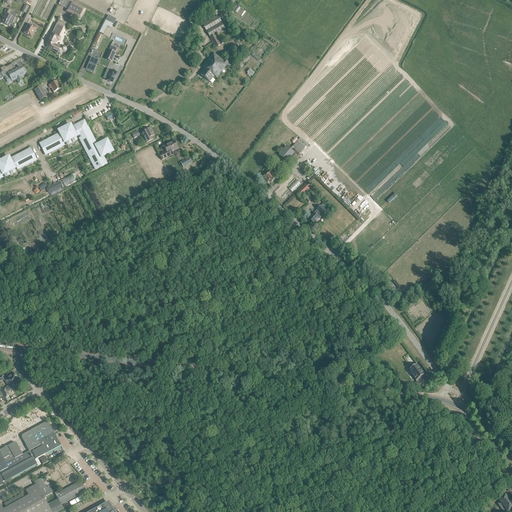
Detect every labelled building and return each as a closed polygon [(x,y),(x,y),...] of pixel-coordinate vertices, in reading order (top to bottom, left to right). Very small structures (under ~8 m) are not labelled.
[(234,2),(232,0),(224,11),(226,13),(234,2)] [(71,4),(67,11),(77,16),(78,13),(81,15),(84,10),(71,4)] [(1,23),(8,26),(10,23),(11,24),(15,15),(11,13),(11,12),(6,9),(3,13),(5,14),(1,23)] [(210,37),(225,28),(218,16),(203,25),(210,37)] [(113,24),(106,20),(104,25),(111,28),(113,24)] [(67,30),(69,27),(58,21),(56,24),(63,28),(67,30)] [(27,24),(23,33),(31,37),(36,28),(27,24)] [(58,37),(63,28),(56,24),(48,42),(50,43),(49,44),(50,45),(51,46),(52,47),(51,49),(50,50),(56,52),(56,53),(58,54),(59,54),(60,55),(62,51),(62,52),(63,52),(64,52),(64,51),(65,51),(65,50),(66,50),(66,49),(66,48),(65,48),(65,47),(64,47),(64,46),(63,46),(62,46),(62,47),(61,47),(61,48),(54,45),(57,41),(58,41),(59,41),(59,40),(59,39),(59,38),(59,37),(58,37)] [(224,43),(219,33),(209,38),(210,39),(210,38),(213,42),(212,43),(213,43),(216,47),(215,48),(216,48),(224,43)] [(239,36),(242,42),(248,39),(244,33),(239,36)] [(105,59),(110,62),(114,52),(109,50),(105,59)] [(217,78),(229,63),(225,59),(223,61),(214,53),(213,53),(202,67),(205,68),(200,74),(210,82),(214,76),(216,78),(217,78)] [(246,64),(249,59),(245,55),(241,60),(237,65),(240,67),(244,62),(246,64)] [(91,57),(86,69),(93,72),(98,60),(91,57)] [(18,81),(21,79),(21,78),(20,77),(25,75),(23,72),(22,69),(21,67),(19,68),(16,70),(15,71),(11,65),(8,66),(5,68),(5,66),(0,69),(2,72),(0,73),(0,78),(5,76),(6,80),(10,78),(11,78),(12,81),(17,79),(17,80),(18,81)] [(111,83),(112,83),(117,73),(107,69),(103,78),(107,80),(107,81),(109,82),(111,83)] [(50,88),(51,88),(53,93),(61,89),(57,81),(48,85),(50,88)] [(40,100),(47,97),(41,86),(34,90),(40,100)] [(72,128),(72,127),(69,129),(67,130),(66,130),(71,140),(71,139),(73,142),(77,140),(76,137),(77,137),(77,136),(78,135),(78,136),(80,135),(81,137),(79,138),(84,147),(89,145),(90,144),(95,141),(84,121),(73,127),(72,128)] [(141,133),(146,143),(153,140),(152,137),(154,136),(150,128),(141,133)] [(65,143),(66,142),(67,145),(71,143),(70,140),(71,140),(66,130),(65,131),(63,132),(60,133),(60,134),(59,135),(59,134),(40,144),(46,155),(64,145),(63,143),(64,142),(65,143)] [(300,158),(302,157),(299,155),(308,144),(300,138),(293,146),(296,148),(293,152),(295,153),(298,156),(300,158)] [(96,146),(86,151),(87,152),(86,152),(88,156),(89,156),(89,157),(89,158),(91,162),(91,161),(92,163),(103,157),(113,152),(107,140),(95,146),(96,146)] [(169,153),(177,149),(174,141),(164,146),(167,151),(163,153),(164,155),(160,157),(162,160),(171,156),(169,153)] [(295,153),(293,152),(286,146),(278,155),(287,163),(295,153)] [(11,174),(15,172),(14,169),(15,169),(15,168),(16,168),(17,170),(36,160),(30,149),(12,159),(11,160),(10,159),(7,161),(6,162),(4,162),(9,172),(10,171),(11,174)] [(297,157),(295,154),(290,160),(292,161),(293,161),(296,163),(299,159),(299,160),(300,158),(298,156),(297,157)] [(103,157),(92,163),(96,170),(107,164),(103,157)] [(183,168),(192,163),(189,157),(180,162),(183,168)] [(0,178),(3,177),(2,175),(3,174),(3,175),(4,174),(5,177),(10,175),(8,172),(9,172),(4,162),(3,163),(1,164),(0,164),(0,178)] [(270,184),(276,178),(269,172),(264,178),(270,184)] [(72,174),(62,180),(65,185),(75,179),(72,174)] [(288,187),(292,192),(301,184),(297,180),(288,187)] [(302,195),(311,186),(307,182),(299,191),(302,195)] [(60,183),(47,189),(50,194),(62,187),(60,183)] [(325,212),(319,207),(308,220),(309,220),(309,221),(311,222),(313,224),(319,218),(319,219),(322,215),(323,215),(325,212)] [(409,370),(416,380),(415,380),(416,381),(424,374),(417,365),(417,364),(408,370),(408,371),(409,370)] [(4,381),(8,386),(18,378),(14,373),(4,381)] [(14,388),(21,382),(18,378),(8,386),(1,391),(3,394),(6,398),(10,395),(6,390),(10,387),(11,389),(13,388),(14,388)] [(34,460),(46,454),(61,446),(54,433),(54,432),(48,423),(46,422),(22,435),(21,437),(29,451),(23,454),(16,443),(14,442),(0,450),(0,453),(1,455),(0,455),(0,486),(3,484),(2,481),(4,480),(5,481),(6,481),(5,481),(12,477),(13,477),(13,476),(20,473),(20,472),(21,473),(21,472),(28,468),(28,469),(29,468),(36,464),(37,464),(34,460)] [(43,465),(48,462),(46,457),(40,459),(43,465)] [(0,511),(59,511),(64,510),(61,505),(58,500),(48,505),(43,498),(52,493),(49,486),(46,488),(43,482),(43,480),(42,479),(41,478),(35,482),(36,485),(29,488),(30,488),(26,490),(29,496),(25,498),(23,495),(5,505),(6,508),(3,510),(0,505),(0,504),(0,511)] [(55,495),(58,500),(61,505),(86,491),(81,482),(59,494),(59,493),(55,495)] [(495,496),(497,498),(499,497),(500,499),(499,500),(501,503),(500,504),(502,506),(501,507),(504,511),(505,511),(507,511),(508,511),(509,511),(511,510),(511,509),(511,507),(511,504),(510,502),(511,502),(509,499),(508,500),(505,495),(504,496),(502,494),(505,492),(503,490),(495,496)]
